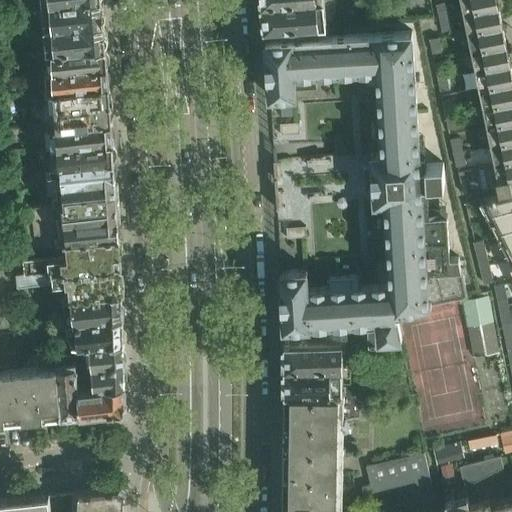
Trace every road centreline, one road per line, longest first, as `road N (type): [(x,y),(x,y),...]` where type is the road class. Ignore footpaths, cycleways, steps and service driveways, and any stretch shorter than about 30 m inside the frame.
road 1 (primary): [(219,511),(215,271),(193,0)]
road 2 (primary): [(165,0),(179,137),(185,511)]
road 3 (secondary): [(251,511),(243,148),(229,0)]
road 4 (secondary): [(140,0),(165,448)]
road 5 (residential): [(0,463),(165,448)]
